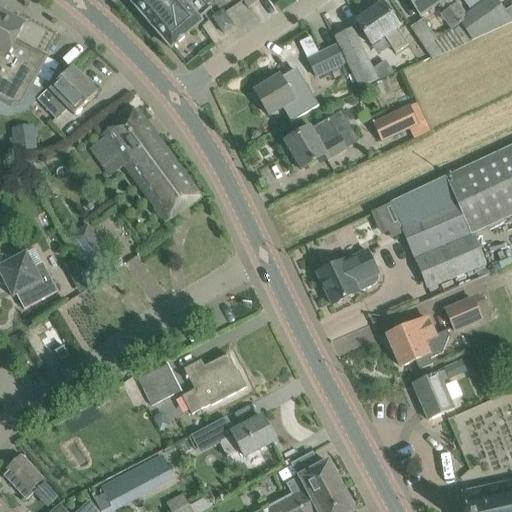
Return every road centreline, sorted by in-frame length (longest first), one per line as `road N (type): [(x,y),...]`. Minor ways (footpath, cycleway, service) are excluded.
road 1 (secondary): [(397,511),(262,255)]
road 2 (residential): [(25,412),(262,255)]
road 3 (secondary): [(262,255),(209,146),(173,95)]
road 4 (residential): [(173,95),(319,0)]
road 5 (secondary): [(173,95),(77,0)]
